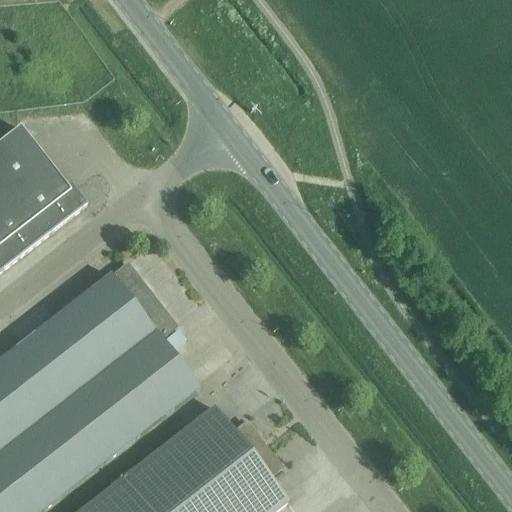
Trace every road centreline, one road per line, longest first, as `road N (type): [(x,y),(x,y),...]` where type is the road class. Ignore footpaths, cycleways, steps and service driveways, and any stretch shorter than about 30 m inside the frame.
road 1 (secondary): [(511,495),(228,128)]
road 2 (unclassified): [(393,511),(147,193)]
road 3 (unclassified): [(0,309),(147,193)]
road 4 (secondary): [(228,128),(127,0)]
